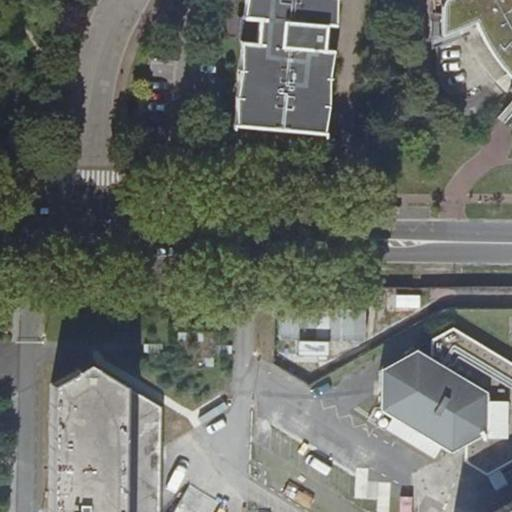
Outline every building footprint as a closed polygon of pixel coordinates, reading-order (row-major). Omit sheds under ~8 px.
[(254,0),(252,18),(252,23),(242,22),(241,42),(240,47),(249,48),(241,128),(271,131),(299,134),(315,135),(327,0),(254,0)] [(511,78),(511,0),(449,0),(447,4),(446,36),(478,23),(488,48),(503,68),(511,78)] [(511,460),(511,367),(447,329),(425,342),(425,359),(410,351),(375,372),(378,414),(446,456),(463,449),(462,465),(482,478),(511,460)] [(50,381),(47,511),(120,511),(123,382),(87,361),(50,381)] [(123,382),(120,511),(156,511),(157,403),(123,382)] [(511,511),(511,501),(491,511),(511,511)]
